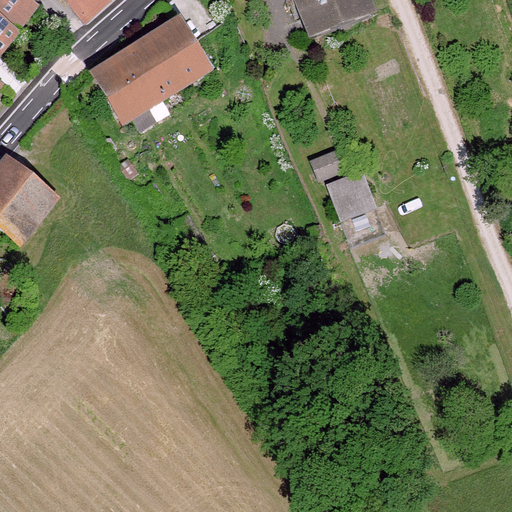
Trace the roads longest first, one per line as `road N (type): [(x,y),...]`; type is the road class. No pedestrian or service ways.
road 1 (track): [(401,0),(511,288)]
road 2 (tertiary): [(145,0),(69,67),(0,146)]
